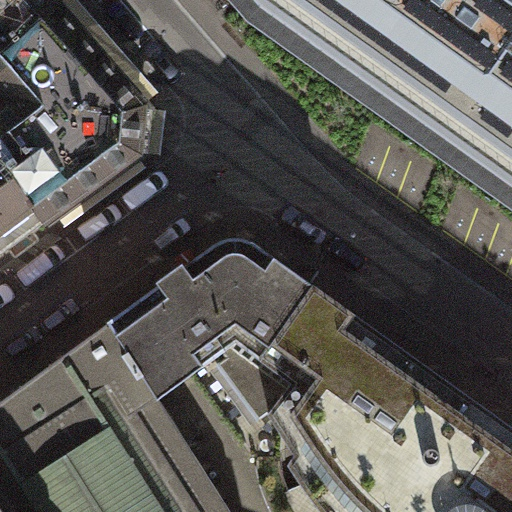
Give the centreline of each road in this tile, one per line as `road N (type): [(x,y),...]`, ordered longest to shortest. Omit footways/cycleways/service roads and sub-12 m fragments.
road 1 (residential): [(511,345),(303,195),(255,141)]
road 2 (residential): [(0,325),(255,141)]
road 3 (residential): [(255,141),(133,0)]
